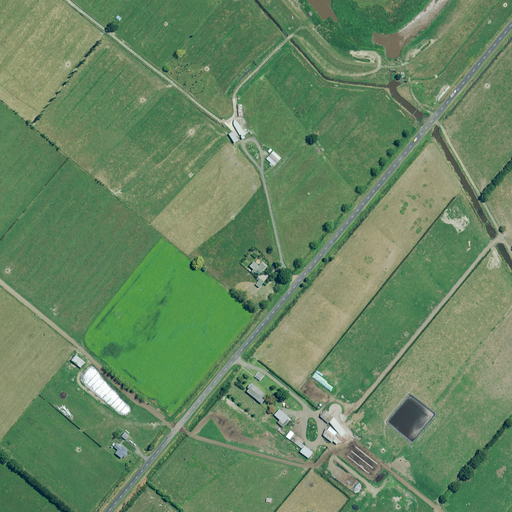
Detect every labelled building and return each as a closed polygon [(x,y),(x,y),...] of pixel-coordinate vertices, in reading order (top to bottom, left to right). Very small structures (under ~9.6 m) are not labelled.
[(234,119),(233,124),(239,135),(240,135),(241,136),(240,137),(242,139),(244,138),(243,135),(245,135),(238,123),(234,119)] [(238,140),(232,131),(228,134),(234,143),(238,140)] [(281,158),(273,151),(266,159),(270,163),(269,164),(272,167),(281,158)] [(253,261),(249,266),(253,270),(250,272),(252,274),(254,272),(256,274),(256,273),(258,275),(266,267),(261,263),(258,266),(253,261)] [(263,282),(258,278),(257,280),(258,281),(255,285),(259,288),(263,282)] [(85,362),(76,355),(72,361),(80,368),(85,362)] [(263,376),(259,372),(255,377),(259,381),(263,376)] [(251,386),(250,384),(247,388),(248,389),(246,392),(261,404),(264,400),(261,398),(264,394),(252,385),(251,386)] [(290,419),(279,409),(274,415),(279,420),(277,422),(283,428),(290,419)] [(346,433),(334,418),(325,410),(320,416),(328,423),(329,422),(330,423),(341,437),(346,433)] [(346,441),(329,427),(322,435),(331,443),(333,442),(336,445),(345,443),(346,441)] [(303,441),(294,434),(289,439),(302,449),(299,452),(308,458),(313,452),(301,444),(303,441)] [(120,447),(116,444),(113,447),(117,450),(115,454),(121,459),(123,456),(124,458),(127,454),(125,453),(127,450),(121,446),(120,447)]
